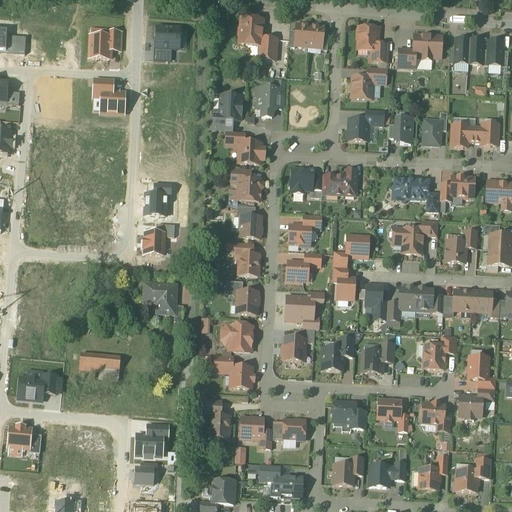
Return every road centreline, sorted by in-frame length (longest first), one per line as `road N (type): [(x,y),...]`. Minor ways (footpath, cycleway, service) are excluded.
road 1 (residential): [(135,72),(130,259),(15,252)]
road 2 (residential): [(275,160),(265,376),(280,387),(321,390)]
road 3 (residential): [(30,69),(15,252)]
road 4 (residential): [(511,170),(333,161)]
road 5 (residential): [(336,8),(511,23)]
road 6 (residential): [(321,390),(472,397)]
road 7 (residential): [(15,252),(0,397)]
road 8 (residential): [(336,8),(333,139)]
road 9 (residential): [(511,285),(384,279)]
road 10 (residential): [(321,390),(316,488),(336,504)]
road 11 (residential): [(123,426),(0,414)]
road 12 (residential): [(336,504),(456,511)]
